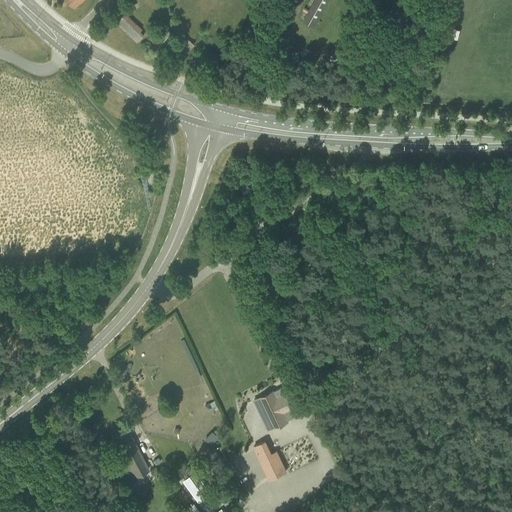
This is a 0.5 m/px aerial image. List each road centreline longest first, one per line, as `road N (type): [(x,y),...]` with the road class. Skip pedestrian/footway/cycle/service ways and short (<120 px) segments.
road 1 (secondary): [(0,423),(130,309),(168,251),(196,181)]
road 2 (primary): [(511,136),(305,124),(217,107)]
road 3 (primary): [(217,128),(302,141),(511,147)]
road 4 (primary): [(217,107),(147,82),(73,42)]
road 5 (primary): [(64,54),(141,101),(203,124)]
